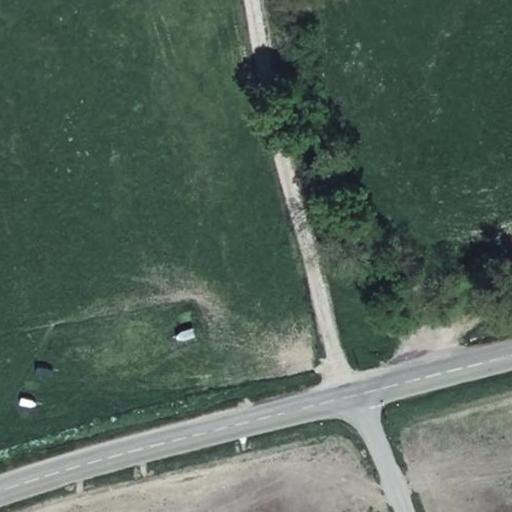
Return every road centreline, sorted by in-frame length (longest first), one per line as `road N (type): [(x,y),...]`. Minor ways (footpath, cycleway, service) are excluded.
road 1 (track): [(355,394),(254,0)]
road 2 (secondary): [(355,394),(0,496)]
road 3 (secondary): [(511,353),(355,394)]
road 4 (unclassified): [(355,394),(408,511)]
